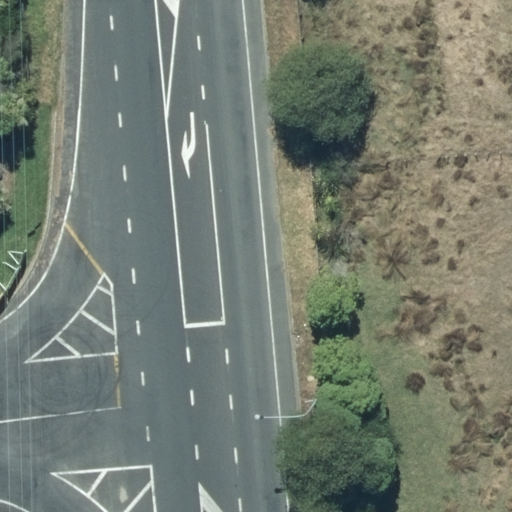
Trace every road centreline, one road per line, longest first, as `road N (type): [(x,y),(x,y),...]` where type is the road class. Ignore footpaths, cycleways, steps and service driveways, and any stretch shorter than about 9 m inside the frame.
road 1 (residential): [(0,354),(61,291),(165,116)]
road 2 (primary): [(165,116),(193,403)]
road 3 (residential): [(0,425),(193,403)]
